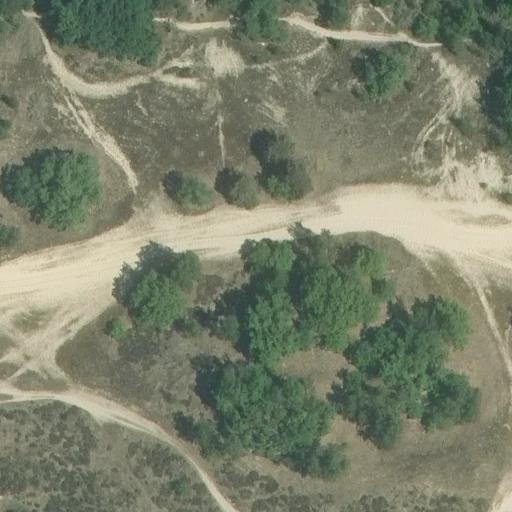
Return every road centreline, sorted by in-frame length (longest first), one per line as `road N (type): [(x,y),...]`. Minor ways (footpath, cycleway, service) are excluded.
road 1 (track): [(0,284),(276,228),(385,226),(511,245)]
road 2 (track): [(239,511),(167,443),(65,392),(0,389)]
